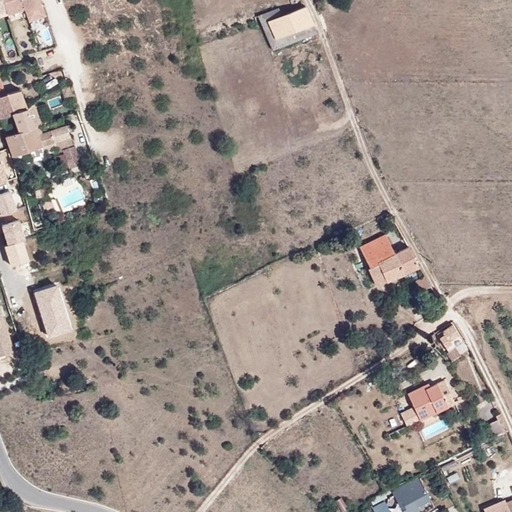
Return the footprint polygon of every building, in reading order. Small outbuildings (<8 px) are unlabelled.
[(2,0),(6,9),(7,13),(24,8),(21,0),(2,0)] [(21,0),(24,8),(28,21),(45,15),(39,0),(21,0)] [(272,49),(317,33),(305,6),(282,15),(279,8),(258,16),(272,49)] [(61,87),(65,100),(72,98),(68,85),(61,87)] [(13,113),(27,108),(20,90),(6,93),(13,113)] [(0,95),(0,117),(13,113),(6,93),(5,94),(0,95)] [(34,126),(27,108),(13,113),(19,131),(34,126)] [(6,135),(13,156),(42,146),(38,136),(34,126),(19,131),(6,135)] [(51,131),(54,141),(55,141),(70,136),(66,126),(51,131)] [(38,136),(42,146),(54,141),(51,131),(38,136)] [(74,148),(70,136),(55,141),(59,153),(64,151),(74,148)] [(77,159),(74,148),(64,151),(68,162),(77,159)] [(4,164),(0,165),(0,187),(8,185),(4,164)] [(0,188),(0,213),(2,219),(19,213),(9,185),(0,188)] [(8,249),(27,244),(20,219),(2,224),(8,249)] [(394,254),(386,234),(359,247),(370,268),(369,268),(376,285),(404,273),(394,254)] [(394,254),(404,273),(419,267),(409,246),(394,254)] [(431,287),(425,276),(414,282),(420,294),(431,287)] [(434,304),(424,309),(427,316),(437,311),(434,304)] [(0,355),(13,351),(0,310),(0,355)] [(464,341),(453,324),(437,334),(449,351),(464,341)] [(414,406),(420,420),(456,403),(444,380),(430,387),(425,389),(423,386),(407,394),(414,406)] [(407,426),(420,420),(414,406),(400,412),(407,426)] [(494,436),(509,429),(501,413),(495,415),(497,420),(488,424),(494,436)] [(395,498),(422,484),(420,479),(392,492),(395,498)] [(431,500),(422,484),(395,498),(398,504),(401,501),(406,511),(413,511),(419,509),(418,507),(431,500)] [(511,511),(511,499),(506,502),(504,499),(483,508),(484,511),(511,511)] [(375,511),(392,511),(386,501),(373,508),(375,511)]
